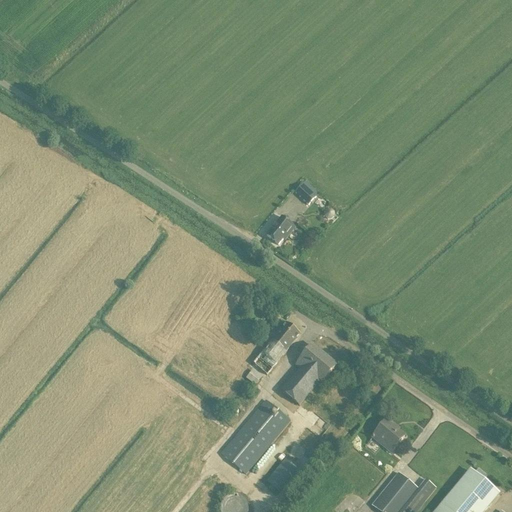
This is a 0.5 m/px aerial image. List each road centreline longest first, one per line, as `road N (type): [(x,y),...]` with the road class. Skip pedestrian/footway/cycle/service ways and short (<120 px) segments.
road 1 (unclassified): [(511,422),(0,80)]
road 2 (track): [(318,326),(173,511)]
road 3 (unclassified): [(511,456),(318,326)]
